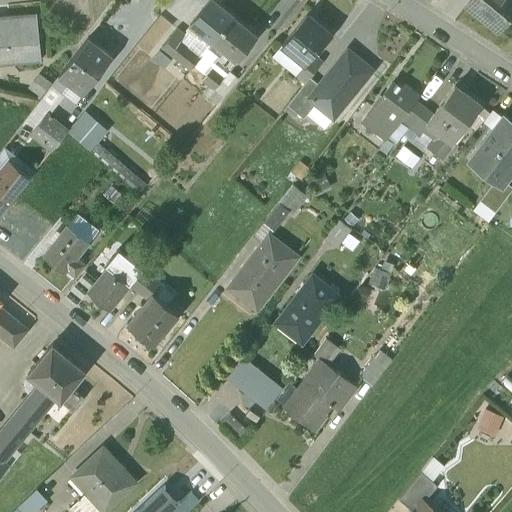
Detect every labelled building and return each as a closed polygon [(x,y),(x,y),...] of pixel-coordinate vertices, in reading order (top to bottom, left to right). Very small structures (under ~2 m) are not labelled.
[(233,16),(213,0),(210,0),(191,24),(191,25),(187,30),(188,31),(196,37),(200,32),(212,42),(233,16)] [(511,0),(470,0),(467,5),(498,29),(511,11),(511,0)] [(37,16),(9,18),(9,22),(0,23),(0,64),(42,61),(37,16)] [(257,36),(233,16),(212,42),(236,62),(257,36)] [(331,36),(306,17),(282,47),(305,66),(306,67),(313,58),(331,36)] [(185,35),(177,29),(162,47),(175,58),(185,46),(191,39),(185,35)] [(200,32),(196,37),(188,31),(185,35),(191,39),(185,46),(200,58),(208,47),(212,42),(200,32)] [(88,38),(61,73),(72,81),(85,91),(112,56),(88,38)] [(236,62),(212,42),(208,47),(218,56),(214,62),(227,73),(228,71),(236,62)] [(185,46),(175,58),(190,70),(194,64),(200,58),(185,46)] [(200,58),(194,64),(207,74),(212,68),(223,78),(227,73),(214,62),(218,56),(208,47),(200,58)] [(320,86),(309,100),(316,105),(333,119),(372,71),(348,52),(320,86)] [(306,67),(305,66),(296,77),(305,85),(310,78),(322,64),(313,58),(306,67)] [(223,78),(212,68),(207,74),(202,80),(211,87),(214,90),(223,78)] [(223,78),(214,90),(211,87),(204,96),(216,106),(238,79),(228,71),(223,78)] [(61,73),(36,106),(46,114),(72,81),(61,73)] [(305,85),(288,106),(304,120),(316,105),(309,100),(320,86),(310,78),(305,85)] [(398,82),(395,86),(391,84),(363,122),(386,139),(399,121),(413,102),(417,96),(398,82)] [(433,116),(427,124),(428,125),(440,134),(453,144),(481,107),(454,87),(433,116)] [(413,102),(399,121),(409,128),(423,109),(413,102)] [(36,106),(22,126),(31,133),(46,114),(36,106)] [(423,109),(409,128),(419,136),(428,125),(427,124),(433,116),(423,109)] [(69,132),(46,114),(31,133),(53,150),(69,132)] [(90,152),(106,134),(85,114),(69,132),(90,152)] [(511,123),(502,117),(469,161),(496,181),(502,186),(504,183),(511,171),(511,123)] [(453,144),(440,134),(429,148),(442,158),(453,144)] [(0,215),(27,181),(7,165),(0,174),(0,215)] [(496,181),(480,203),(494,214),(511,190),(511,189),(504,183),(502,186),(496,181)] [(293,186),(264,223),(274,231),(289,213),(292,216),(307,197),(293,186)] [(339,220),(324,239),(337,248),(352,230),(339,220)] [(76,234),(67,227),(43,256),(65,274),(79,257),(89,245),(85,241),(76,234)] [(88,237),(80,230),(76,234),(85,241),(88,237)] [(268,234),(227,288),(245,302),(256,288),(267,297),(298,257),(268,234)] [(79,257),(65,274),(73,280),(86,264),(79,257)] [(129,284),(108,267),(88,292),(110,310),(130,285),(129,284)] [(152,276),(142,268),(129,284),(130,285),(139,292),(152,276)] [(152,276),(139,292),(148,300),(153,293),(154,294),(162,284),(152,276)] [(312,276),(282,316),(309,336),(339,296),(312,276)] [(154,294),(153,293),(148,300),(127,324),(153,346),(178,315),(154,294)] [(29,330),(0,307),(0,337),(14,348),(29,330)] [(28,376),(39,385),(54,397),(60,402),(85,371),(53,345),(28,376)] [(379,350),(360,376),(373,386),(392,360),(379,350)] [(282,391),(240,358),(227,375),(269,408),(282,391)] [(356,388),(320,362),(285,409),(303,422),(307,417),(320,427),(334,407),(339,411),(356,388)] [(33,423),(54,397),(39,385),(18,411),(33,423)] [(72,388),(60,402),(73,412),(84,398),(72,388)] [(500,437),(508,417),(489,409),(481,429),(500,437)] [(18,411),(0,434),(0,461),(2,463),(14,448),(33,423),(18,411)] [(14,448),(2,463),(7,467),(9,469),(21,454),(14,448)] [(103,449),(72,477),(87,493),(104,511),(135,482),(103,449)] [(422,471),(399,499),(414,511),(424,501),(425,502),(439,486),(422,471)] [(170,511),(180,503),(165,487),(138,511),(170,511)] [(37,490),(12,511),(36,511),(48,502),(37,490)] [(87,493),(69,509),(72,511),(102,511),(104,511),(87,493)] [(180,503),(170,511),(189,511),(200,502),(191,493),(180,503)] [(436,511),(425,502),(424,501),(414,511),(436,511)]
